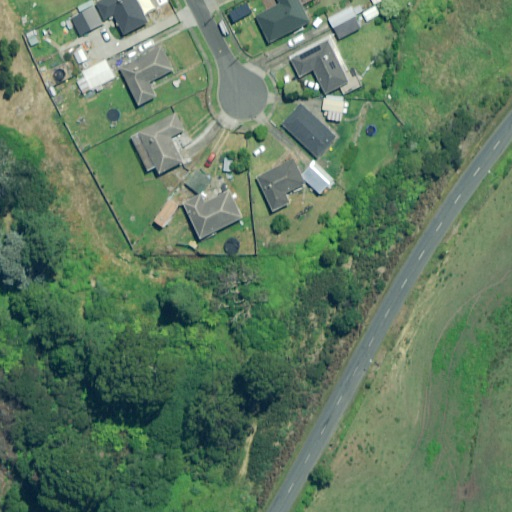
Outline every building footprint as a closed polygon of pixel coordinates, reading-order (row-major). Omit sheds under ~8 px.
[(148,22),(136,0),(100,0),(96,2),(105,20),(114,15),(124,34),(148,22)] [(312,21),(300,0),(278,0),(280,4),(256,17),(270,43),(312,21)] [(102,24),(92,7),(71,19),(81,36),(102,24)] [(355,17),(350,7),(328,18),(333,28),(355,17)] [(349,83),(329,42),(292,61),(300,77),(314,70),(327,94),(349,83)] [(173,71),(161,47),(120,68),(139,106),(156,97),(149,84),(173,71)] [(115,78),(106,60),(83,72),(86,76),(77,81),(84,94),(115,78)] [(346,99),(326,96),(324,110),(331,111),(329,119),(343,121),(346,99)] [(338,137),(302,104),(283,124),(319,158),(338,137)] [(184,132),(175,114),(130,137),(147,170),(155,166),(160,175),(183,163),(171,138),(184,132)] [(305,184),(294,161),(258,178),(273,211),(290,203),(286,193),(305,184)] [(336,180),(316,162),(308,170),(328,188),(336,180)] [(212,181),(196,169),(186,183),(201,195),(212,181)] [(209,194),(203,197),(202,195),(184,203),(202,241),(220,232),(219,230),(244,218),(230,190),(211,200),(209,194)] [(181,206),(170,199),(155,221),(165,228),(181,206)]
